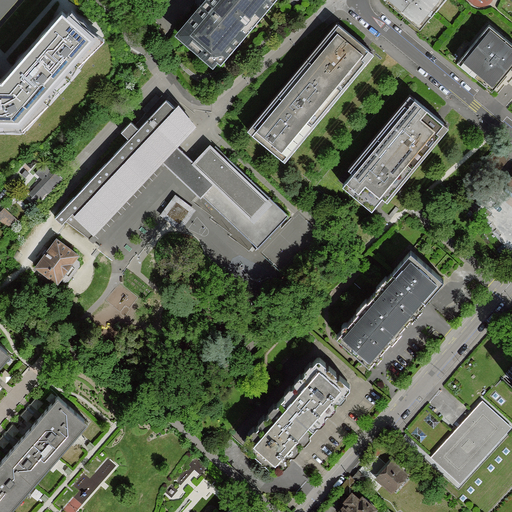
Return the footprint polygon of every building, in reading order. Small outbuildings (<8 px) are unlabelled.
[(204,0),(200,5),(202,8),(245,43),(272,11),(258,0),(204,0)] [(258,0),(272,11),(281,0),(258,0)] [(386,0),(405,16),(416,25),(437,0),(386,0)] [(202,8),(175,40),(214,73),(218,68),(221,70),(245,43),(202,8)] [(0,128),(24,129),(106,38),(72,10),(67,15),(63,11),(2,81),(0,80),(0,128)] [(317,56),(312,62),(340,86),(343,88),(366,60),(363,58),(369,49),(339,24),(314,54),(317,56)] [(511,43),(490,25),(462,57),(480,72),(496,86),(511,66),(511,43)] [(287,92),(282,98),(310,121),(313,124),(336,96),(334,93),(340,86),(312,62),(309,60),(284,90),(287,92)] [(253,134),(284,159),(307,131),(304,129),(310,121),(282,98),(280,95),(255,125),(258,128),(253,134)] [(381,139),(410,164),(417,156),(419,158),(440,133),(437,131),(444,123),(415,98),(408,107),(405,104),(384,129),(387,132),(381,139)] [(171,169),(185,153),(172,140),(174,138),(180,144),(197,128),(194,125),(196,124),(180,106),(177,109),(167,99),(149,119),(145,116),(135,125),(131,122),(122,131),(129,139),(154,160),(157,156),(171,169)] [(154,160),(129,139),(55,217),(62,223),(66,220),(91,239),(96,233),(93,230),(99,224),(102,227),(112,217),(109,214),(115,208),(118,211),(128,200),(125,197),(131,191),(134,194),(144,183),(141,180),(147,174),(150,177),(160,167),(157,164),(158,163),(154,160)] [(374,147),(371,145),(351,170),(353,172),(347,181),(376,205),(383,197),(386,199),(407,174),(404,172),(410,164),(381,139),(374,147)] [(185,153),(171,169),(202,198),(204,195),(258,247),(290,215),(219,148),(216,151),(211,145),(195,162),(185,153)] [(488,160),(500,169),(509,158),(498,148),(488,160)] [(64,179),(46,163),(36,173),(43,179),(29,194),(32,198),(31,199),(39,206),(64,179)] [(195,209),(175,194),(160,214),(180,228),(195,209)] [(7,206),(0,212),(0,215),(11,225),(19,217),(7,206)] [(78,255),(58,239),(37,267),(58,282),(61,278),(76,258),(78,255)] [(420,258),(445,279),(458,264),(434,243),(420,258)] [(394,271),(426,300),(445,279),(420,258),(412,250),(394,271)] [(80,261),(76,258),(61,278),(65,281),(69,281),(80,266),(80,261)] [(373,294),(406,323),(426,300),(394,271),(373,294)] [(353,317),(386,345),(406,323),(373,294),(353,317)] [(386,345),(353,317),(337,335),(370,364),(386,345)] [(0,344),(0,367),(11,354),(0,344)] [(319,356),(281,399),(314,428),(352,384),(319,356)] [(12,376),(6,370),(0,376),(0,377),(6,383),(12,376)] [(511,385),(503,378),(485,399),(484,401),(511,426),(460,483),(432,457),(428,461),(423,467),(471,511),(485,511),(511,482),(511,385)] [(28,430),(58,456),(88,422),(58,396),(28,430)] [(44,403),(37,397),(31,404),(38,410),(44,403)] [(314,428),(281,399),(244,440),(276,470),(314,428)] [(473,412),(432,457),(460,483),(511,426),(484,401),(473,412)] [(34,415),(27,409),(21,415),(28,421),(34,415)] [(20,430),(13,424),(7,431),(14,437),(20,430)] [(5,457),(35,483),(58,456),(28,430),(5,457)] [(10,442),(3,436),(0,439),(0,445),(4,449),(10,442)] [(0,461),(0,500),(11,510),(35,483),(5,457),(0,461)] [(393,461),(378,477),(392,490),(407,474),(393,461)] [(358,471),(353,477),(362,485),(368,479),(358,471)] [(359,483),(351,476),(341,488),(349,494),(359,483)] [(360,500),(353,494),(347,500),(349,502),(340,511),(339,511),(371,511),(375,508),(363,497),(360,500)] [(0,511),(9,511),(11,510),(0,500),(0,511)]
